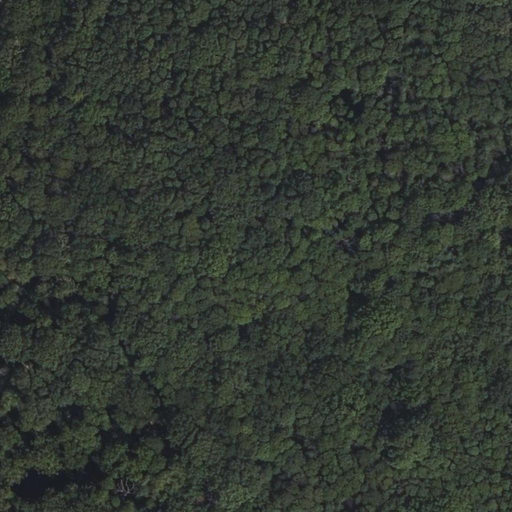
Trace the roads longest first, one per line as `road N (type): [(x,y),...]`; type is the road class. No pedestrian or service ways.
road 1 (track): [(402,440),(0,503)]
road 2 (track): [(0,278),(160,278),(280,262),(376,237)]
road 3 (track): [(275,0),(376,237)]
road 4 (track): [(376,237),(392,254),(454,388),(449,419),(402,440)]
road 5 (track): [(358,195),(511,159)]
